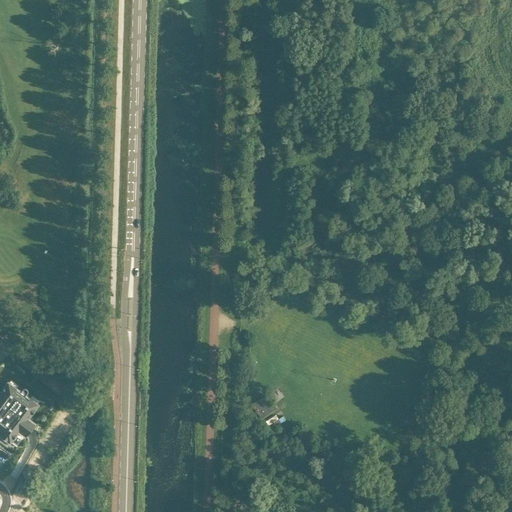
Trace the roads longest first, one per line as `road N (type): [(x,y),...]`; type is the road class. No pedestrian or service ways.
road 1 (track): [(214,260),(268,255),(283,226),(283,192),(300,162),(398,200),(418,197),(511,132)]
road 2 (secondary): [(132,256),(139,0)]
road 3 (secondary): [(127,511),(130,351)]
